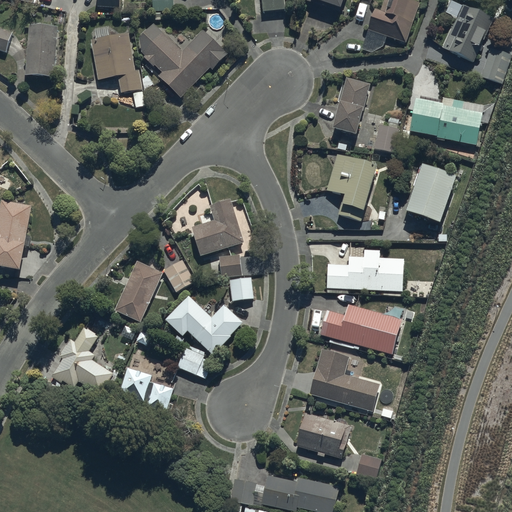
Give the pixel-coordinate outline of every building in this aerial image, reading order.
[(120,0),(98,0),(98,10),(120,11),(120,0)] [(174,0),(153,0),(154,14),(174,14),(174,0)] [(262,0),(264,15),(286,13),(285,0),(262,0)] [(309,0),(308,6),(342,17),(347,0),(309,0)] [(385,0),(380,13),(376,12),(369,32),(406,46),(420,6),(412,3),(413,0),(415,0),(417,1),(417,0),(385,0)] [(493,22),(463,8),(443,53),(474,66),(493,22)] [(156,28),(140,42),(141,57),(144,57),(146,59),(144,61),(161,79),(160,80),(181,101),(211,71),(213,75),(229,58),(203,34),(183,55),(156,28)] [(58,31),(31,29),(27,79),(55,81),(58,31)] [(111,41),(109,30),(95,33),(97,43),(92,43),(99,84),(119,81),(122,96),(143,92),(140,74),(136,74),(130,38),(111,41)] [(14,36),(0,31),(0,53),(7,56),(14,36)] [(511,61),(511,60),(490,53),(481,80),(503,88),(511,61)] [(358,141),(370,88),(347,82),(347,84),(343,83),(338,103),(342,104),(334,135),(358,141)] [(442,110),(417,105),(411,137),(477,149),(484,109),(444,102),(442,110)] [(400,134),(379,129),(374,153),(395,158),(400,134)] [(362,226),(378,173),(356,167),(357,164),(337,159),(327,195),(344,199),(338,219),(362,226)] [(459,183),(424,171),(408,218),(443,230),(459,183)] [(232,204),(210,209),(215,223),(191,231),(202,263),(247,247),(232,204)] [(0,272),(22,276),(33,211),(3,206),(0,225),(0,272)] [(381,254),(366,253),(365,261),(349,260),(350,268),(329,268),(327,292),(403,295),(405,263),(380,262),(381,254)] [(241,258),(220,260),(222,282),(243,280),(241,258)] [(184,264),(165,274),(177,296),(196,285),(184,264)] [(163,277),(137,265),(116,314),(142,326),(163,277)] [(252,281),(230,283),(233,305),(255,302),(252,281)] [(213,321),(189,299),(166,324),(184,341),(189,336),(214,359),(233,340),(232,340),(244,327),(224,309),(213,321)] [(403,323),(349,309),(347,319),(328,313),(321,339),(393,359),(403,323)] [(99,342),(96,339),(97,337),(89,331),(87,334),(84,332),(75,346),(71,343),(61,357),(63,358),(61,361),(64,362),(52,380),(62,386),(64,384),(76,392),(80,386),(101,399),(114,377),(93,363),(96,359),(90,355),(99,342)] [(151,339),(141,334),(137,345),(147,349),(151,339)] [(189,352),(186,350),(177,371),(206,382),(213,366),(204,362),(206,355),(190,349),(189,352)] [(350,361),(322,353),(311,398),(374,415),(381,388),(346,378),(350,361)] [(153,379),(128,371),(117,404),(132,409),(133,402),(145,405),(153,379)] [(155,387),(146,412),(167,418),(174,393),(155,387)] [(352,429),(306,417),(297,449),(344,461),(352,429)] [(382,463),(362,458),(357,477),(377,483),(382,463)] [(298,486),(269,479),(262,508),(281,511),(298,511),(335,511),(341,491),(299,481),(298,486)] [(258,487),(235,483),(231,504),(254,509),(258,487)]
